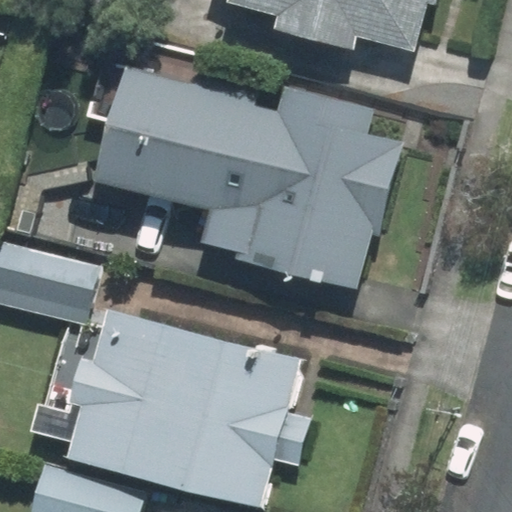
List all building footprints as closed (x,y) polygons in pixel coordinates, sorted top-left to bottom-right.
[(217,0),(91,0),(88,15),(204,47),(217,0)] [(445,0),(247,0),(288,11),(283,27),(371,51),(374,39),(431,55),(445,0)] [(289,100),(142,58),(107,181),(223,213),(211,253),(369,297),(412,147),(373,136),(382,104),(294,80),(289,100)] [(111,262),(2,236),(0,245),(0,296),(97,320),(111,262)] [(316,356),(125,306),(112,303),(70,461),(160,484),(266,511),(271,511),(285,460),(307,466),(321,412),(303,408),(316,356)] [(70,461),(52,456),(37,511),(152,511),(160,484),(70,461)]
